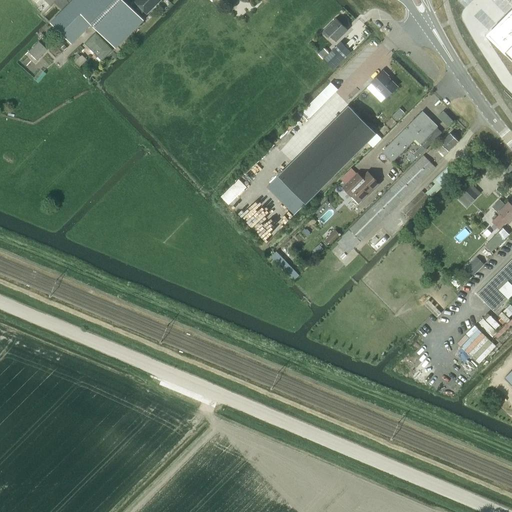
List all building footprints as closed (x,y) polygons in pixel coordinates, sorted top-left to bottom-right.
[(115,48),(144,20),(139,16),(144,11),(147,14),(160,0),(133,0),(135,1),(131,6),(129,5),(124,0),(72,0),(50,22),(71,44),(91,24),(115,48)] [(323,32),(322,33),(327,38),(328,37),(329,35),(336,41),(348,29),(336,18),(323,32)] [(101,60),(112,50),(95,33),(85,43),(101,60)] [(330,52),(323,59),(333,70),(351,52),(341,41),(330,52)] [(37,59),(47,49),(40,42),(30,52),(37,59)] [(383,71),(371,83),(386,98),(397,86),(388,77),(388,76),(383,71)] [(348,105),(278,177),(306,205),(377,133),(348,105)] [(392,162),(415,139),(433,121),(422,111),(381,152),(392,162)] [(443,111),(437,116),(447,127),(453,121),(443,111)] [(415,139),(425,149),(442,132),(437,127),(438,126),(433,121),(415,139)] [(444,155),(458,141),(450,133),(436,148),(444,155)] [(435,167),(433,166),(423,156),(342,237),(343,237),(337,243),(348,253),(360,241),(361,241),(435,167)] [(455,161),(449,167),(455,173),(461,168),(455,161)] [(355,194),(362,201),(380,185),(369,173),(363,178),(358,173),(343,187),(352,197),(355,194)] [(469,185),(461,193),(471,203),(479,196),(469,185)] [(500,200),(492,207),(498,212),(500,214),(493,221),(500,228),(506,221),(509,223),(511,219),(511,205),(508,202),(505,205),(500,200)] [(491,252),(492,252),(509,235),(510,234),(503,228),(485,245),(491,252)] [(331,244),(340,235),(336,230),(326,239),(331,244)] [(511,237),(510,236),(509,235),(492,252),(494,254),(511,237)] [(511,258),(477,294),(495,311),(511,294),(511,258)] [(469,260),(461,269),(467,275),(476,267),(473,264),(469,260)] [(441,313),(429,300),(424,304),(436,318),(441,313)] [(503,312),(508,317),(511,313),(511,306),(510,304),(503,312)]
